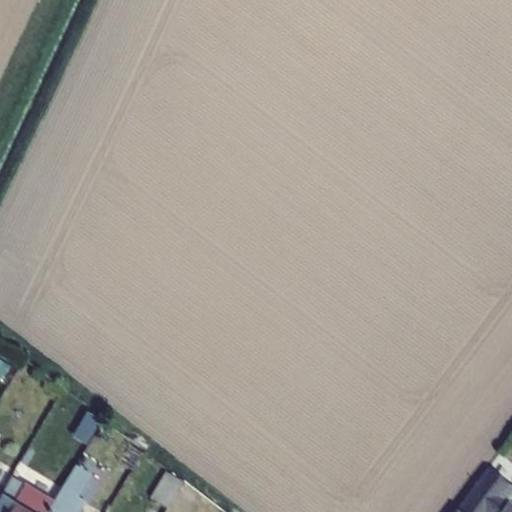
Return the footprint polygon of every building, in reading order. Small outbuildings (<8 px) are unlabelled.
[(511,459),(498,449),(486,465),(506,482),(511,473),(511,459)] [(506,482),(486,465),(450,511),(494,511),(502,502),(495,497),(506,482)] [(167,510),(179,483),(163,475),(150,501),(167,510)] [(0,499),(0,511),(51,511),(55,505),(25,486),(12,507),(0,499)] [(511,488),(502,502),(511,509),(511,488)] [(511,511),(511,509),(502,502),(494,511),(511,511)]
